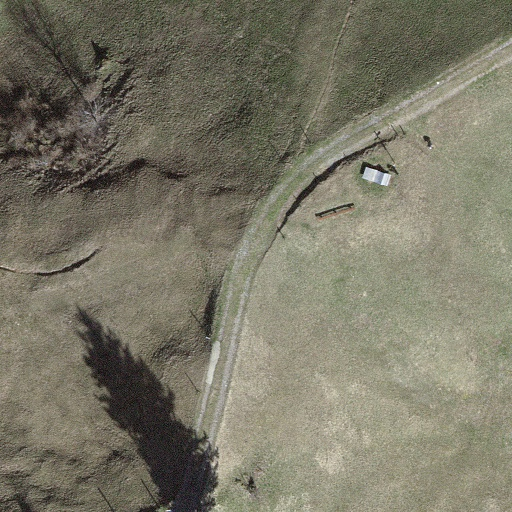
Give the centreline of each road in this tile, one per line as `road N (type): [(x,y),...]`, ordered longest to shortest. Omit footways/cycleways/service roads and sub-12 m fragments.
road 1 (track): [(304,171),(257,237),(178,511)]
road 2 (track): [(511,54),(405,115)]
